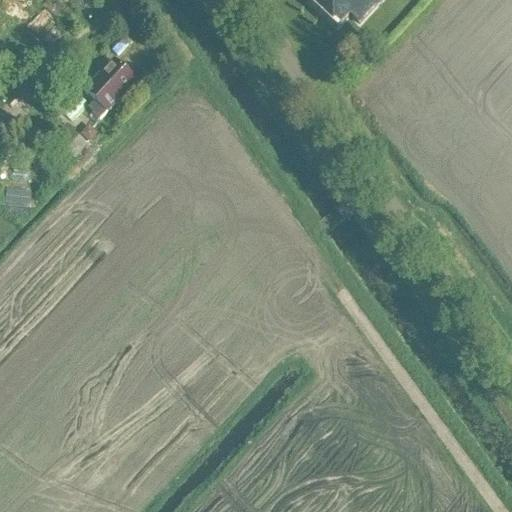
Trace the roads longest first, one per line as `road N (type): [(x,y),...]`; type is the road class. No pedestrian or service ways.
road 1 (tertiary): [(511,386),(240,0)]
road 2 (track): [(499,510),(344,300)]
